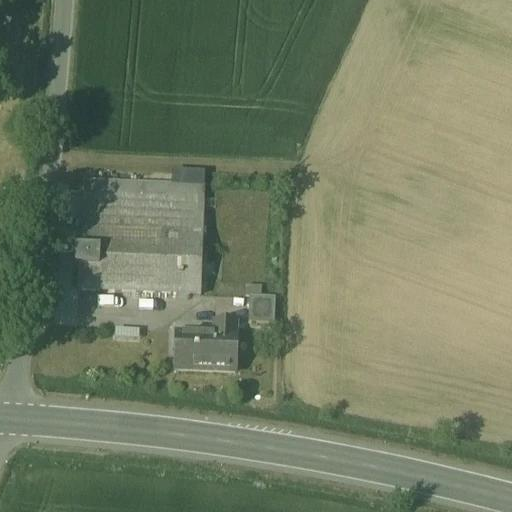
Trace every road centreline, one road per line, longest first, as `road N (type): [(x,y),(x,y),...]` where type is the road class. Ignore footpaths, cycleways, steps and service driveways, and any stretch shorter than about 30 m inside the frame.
road 1 (secondary): [(511,498),(284,451),(6,419)]
road 2 (unclassified): [(59,0),(35,286),(6,419)]
